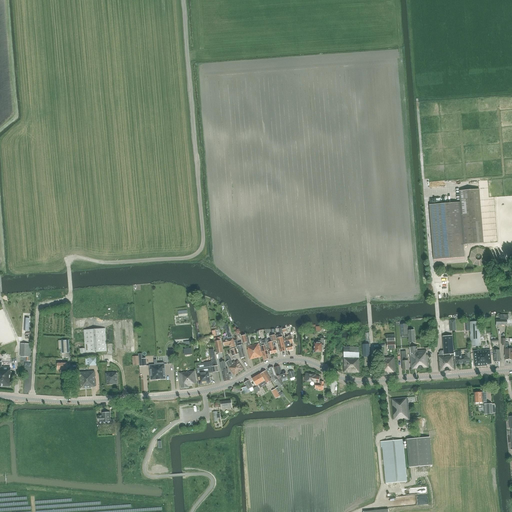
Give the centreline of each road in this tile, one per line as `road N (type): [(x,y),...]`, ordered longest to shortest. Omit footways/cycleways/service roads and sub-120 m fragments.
road 1 (track): [(181,0),(199,250),(101,262)]
road 2 (tertiary): [(0,396),(190,394),(293,359)]
road 3 (tertiary): [(511,370),(356,382),(293,359)]
road 4 (track): [(31,398),(37,308),(70,298),(70,290)]
